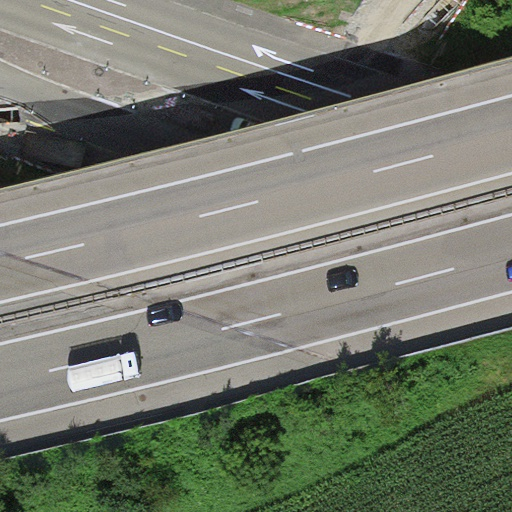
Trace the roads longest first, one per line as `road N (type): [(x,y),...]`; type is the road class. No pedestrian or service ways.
road 1 (primary): [(0,90),(105,130),(511,251)]
road 2 (motorway): [(511,130),(0,262)]
road 3 (motorway): [(0,379),(511,251)]
road 4 (primary): [(511,158),(64,17)]
